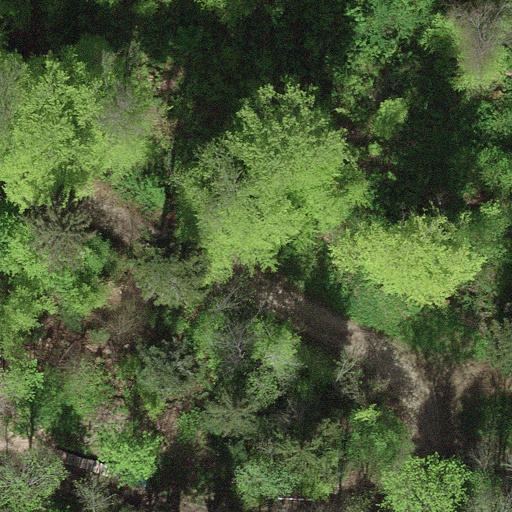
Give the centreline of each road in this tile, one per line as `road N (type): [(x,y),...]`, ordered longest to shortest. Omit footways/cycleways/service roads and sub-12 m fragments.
road 1 (track): [(424,435),(415,377),(372,335),(127,214),(0,165)]
road 2 (track): [(0,451),(197,511)]
